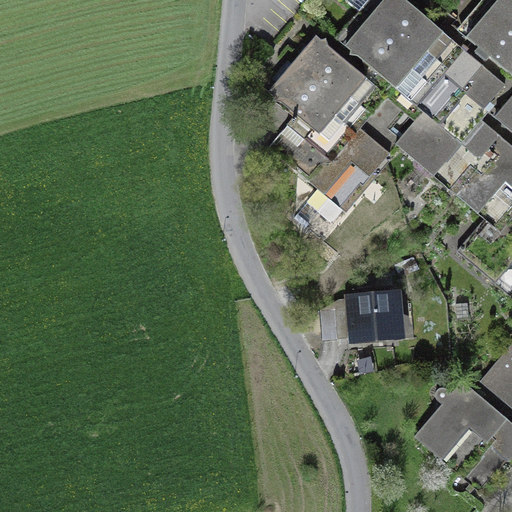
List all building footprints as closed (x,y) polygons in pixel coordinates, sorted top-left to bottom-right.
[(384,0),(377,9),(411,38),(427,19),(404,0),(384,0)] [(510,11),(511,7),(511,0),(498,0),(490,10),(466,38),(478,48),(494,29),(502,20),(510,11)] [(369,18),(361,28),(407,66),(422,48),(411,38),(377,9),(369,18)] [(511,44),(511,12),(510,11),(502,20),(494,29),(511,44)] [(444,33),(427,19),(411,38),(422,48),(444,66),(460,47),(444,33)] [(407,66),(361,28),(354,37),(345,46),(369,66),(391,85),(407,66)] [(500,67),(511,52),(511,44),(494,29),(478,48),(474,53),(481,58),(485,62),(490,57),(500,67)] [(343,59),(316,36),(309,45),(300,55),(327,78),(343,59)] [(493,75),(460,47),(444,66),(440,70),(441,71),(440,71),(450,80),(465,92),(485,109),(505,85),(493,75)] [(407,66),(391,85),(407,98),(423,112),(450,80),(440,71),(441,71),(440,70),(444,66),(422,48),(407,66)] [(511,52),(500,67),(511,76),(511,52)] [(327,78),(300,55),(293,64),(284,73),(312,96),(327,78)] [(369,66),(362,75),(343,59),(327,78),(312,96),(296,115),(289,123),(281,132),(282,133),(269,148),(286,162),(313,130),(319,135),(339,111),(356,126),(391,85),(369,66)] [(312,96),(284,73),(277,82),(269,92),(296,115),(312,96)] [(458,101),(465,92),(450,80),(423,112),(415,121),(471,168),(499,135),(472,113),(458,101)] [(511,131),(511,92),(492,115),(511,131)] [(319,135),(313,130),(286,162),(298,172),(308,181),(327,159),(328,160),(341,144),(374,172),(390,154),(389,153),(356,126),(339,111),(319,135)] [(425,169),(452,192),(471,168),(415,121),(396,144),(396,145),(425,169)] [(471,168),(452,192),(484,219),(504,195),(511,186),(511,146),(499,135),(471,168)] [(308,203),(331,223),(374,172),(341,144),(328,160),(327,159),(308,181),(318,190),(313,196),(308,203)] [(484,219),(457,251),(492,281),(511,256),(511,201),(504,195),(484,219)] [(355,292),(356,306),(349,306),(350,321),(352,337),(401,333),(398,297),(391,298),(390,289),(355,292)] [(337,339),(335,311),(320,312),(322,340),(330,339),(337,339)] [(511,343),(480,382),(511,408),(511,343)] [(442,404),(414,437),(440,458),(472,420),(492,437),(507,419),(495,409),(462,381),(451,393),(447,390),(446,389),(445,388),(444,388),(442,388),(441,388),(439,389),(438,389),(437,391),(436,392),(435,394),(435,395),(435,396),(435,398),(436,399),(437,400),(438,401),(442,404)] [(511,423),(507,419),(492,437),(472,420),(440,458),(462,477),(494,439),(502,446),(511,434),(511,423)] [(511,454),(511,434),(502,446),(511,454)] [(472,486),(482,494),(511,458),(511,454),(502,446),(494,439),(462,477),(472,486)]
